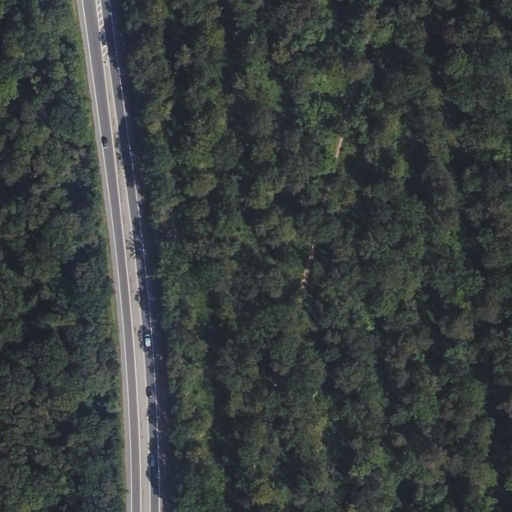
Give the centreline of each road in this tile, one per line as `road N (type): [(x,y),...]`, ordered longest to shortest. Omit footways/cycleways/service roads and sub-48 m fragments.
road 1 (track): [(236,511),(377,0)]
road 2 (primary): [(154,511),(139,250),(105,0)]
road 3 (primary): [(90,0),(126,294),(136,511)]
road 4 (track): [(182,511),(169,364),(511,489)]
